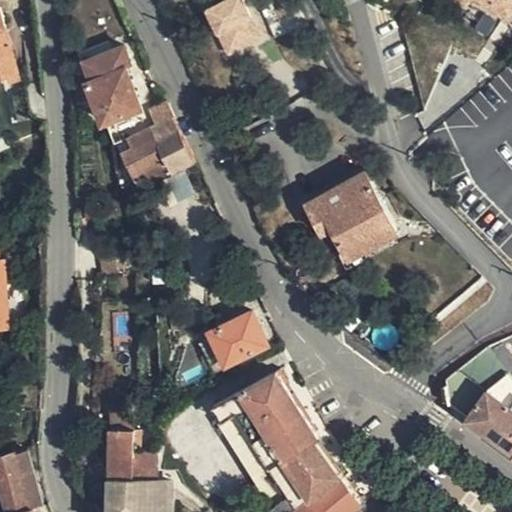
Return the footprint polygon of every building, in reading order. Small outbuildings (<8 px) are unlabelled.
[(226,58),(265,39),(246,0),(222,0),(202,10),(226,58)] [(272,0),(267,0),(261,3),(275,38),(287,33),(277,10),(272,0)] [(511,0),(451,0),(468,10),(473,2),(509,25),(511,20),(511,0)] [(289,6),(277,10),(287,33),(299,28),(289,6)] [(1,7),(0,7),(0,76),(8,74),(19,71),(1,7)] [(109,41),(79,52),(105,122),(144,108),(128,66),(133,64),(125,44),(112,49),(109,41)] [(264,68),(236,78),(243,98),(272,87),(264,68)] [(21,79),(19,71),(8,74),(11,82),(21,79)] [(181,128),(171,104),(135,117),(140,131),(163,121),(170,134),(181,128)] [(163,121),(140,131),(133,135),(137,144),(124,151),(136,177),(149,172),(152,178),(195,157),(181,128),(170,134),(163,121)] [(367,171),(309,201),(324,230),(335,225),(351,256),(398,231),(367,171)] [(129,246),(102,251),(105,268),(133,263),(129,246)] [(0,327),(12,327),(8,258),(0,258),(0,327)] [(268,343),(253,311),(213,330),(228,363),(268,343)] [(216,373),(229,366),(228,363),(213,330),(199,337),(216,373)] [(490,347),(452,376),(457,407),(477,423),(511,449),(511,406),(489,389),(509,372),(490,347)] [(290,462),(320,444),(316,437),(319,435),(278,371),(216,405),(225,419),(240,411),(253,404),(290,462)] [(296,472),(290,462),(253,404),(240,411),(248,425),(282,481),(296,472)] [(16,418),(16,406),(0,405),(0,426),(7,426),(7,418),(16,418)] [(112,409),(112,427),(136,428),(136,410),(112,409)] [(225,419),(233,432),(248,425),(240,411),(225,419)] [(248,425),(233,432),(269,489),(282,481),(248,425)] [(112,427),(111,476),(136,477),(135,452),(136,428),(112,427)] [(265,511),(349,511),(362,502),(320,444),(290,462),(296,472),(282,481),(269,489),(262,495),(269,508),(266,511),(265,511)] [(37,511),(35,507),(45,503),(31,450),(17,453),(16,450),(0,454),(0,471),(11,511),(37,511)] [(136,477),(111,476),(110,511),(172,511),(173,481),(159,480),(158,451),(141,452),(135,452),(136,477)] [(256,498),(266,511),(269,508),(262,495),(256,498)]
